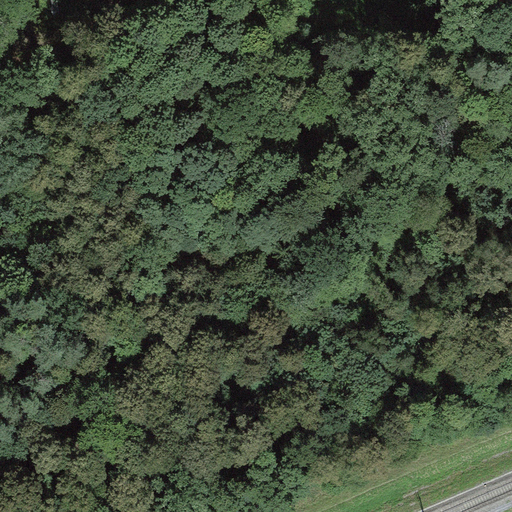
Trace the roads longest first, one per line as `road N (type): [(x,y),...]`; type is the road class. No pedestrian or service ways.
road 1 (track): [(511,427),(306,511)]
road 2 (track): [(187,0),(0,61)]
